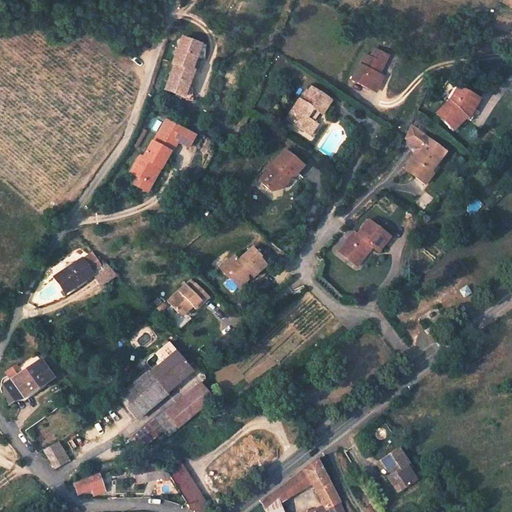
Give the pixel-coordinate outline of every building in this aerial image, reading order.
[(201,46),(182,38),(171,64),(173,65),(190,72),(201,46)] [(373,49),(369,57),(384,64),(388,56),(373,49)] [(364,54),(352,79),(371,89),(379,74),(384,64),(369,57),(364,54)] [(190,72),(173,65),(163,90),(182,98),(192,73),(190,72)] [(379,74),(371,89),(375,92),(383,77),(379,74)] [(450,99),(437,113),(453,129),(466,117),(467,117),(473,107),(469,105),(474,96),(458,86),(450,99)] [(299,99),(288,115),(296,120),(293,123),(307,132),(313,122),(306,117),(312,108),(320,113),(322,114),(325,109),(327,107),(322,104),(327,98),(311,88),(302,101),(299,99)] [(474,96),(469,105),(473,107),(478,98),(474,96)] [(327,98),(322,104),(327,107),(329,109),(333,103),(327,98)] [(473,107),(467,117),(471,120),(477,110),(473,107)] [(312,108),(306,117),(313,122),(320,113),(312,108)] [(196,136),(165,118),(142,157),(140,156),(130,172),(135,175),(148,182),(157,165),(161,168),(176,141),(189,148),(196,136)] [(313,122),(307,132),(310,135),(317,124),(313,122)] [(419,131),(411,125),(405,136),(405,138),(411,142),(419,131)] [(446,152),(419,131),(411,142),(415,145),(413,147),(414,151),(416,153),(405,168),(415,176),(424,165),(430,171),(446,152)] [(265,174),(260,180),(270,189),(276,182),(283,189),(289,182),(288,181),(285,178),(289,173),(294,177),(304,166),(286,150),(272,165),(271,164),(263,172),(265,174)] [(135,175),(130,182),(147,192),(161,168),(157,165),(148,182),(135,175)] [(424,165),(415,176),(424,184),(433,173),(430,171),(424,165)] [(289,173),(285,178),(288,181),(293,176),(289,173)] [(276,182),(270,189),(272,191),(283,189),(276,182)] [(478,201),(468,207),(471,213),(481,206),(478,201)] [(354,232),(338,252),(346,258),(352,254),(360,261),(368,251),(366,249),(369,244),(371,246),(378,251),(389,237),(368,220),(357,234),(354,232)] [(235,256),(221,268),(229,276),(233,273),(242,284),(247,280),(247,276),(250,274),(253,277),(266,265),(260,258),(261,257),(253,247),(239,260),(235,256)] [(81,258),(54,276),(66,293),(74,287),(76,285),(77,286),(84,281),(92,276),(103,269),(101,266),(92,253),(82,259),(81,258)] [(352,254),(346,258),(357,265),(360,261),(352,254)] [(104,264),(101,266),(103,269),(92,276),(100,286),(115,276),(106,266),(104,264)] [(233,273),(229,276),(238,288),(242,284),(233,273)] [(231,291),(236,287),(230,279),(225,283),(231,291)] [(76,285),(74,287),(76,291),(86,284),(84,281),(77,286),(76,285)] [(185,284),(167,301),(178,313),(189,303),(192,307),(195,309),(209,297),(196,283),(190,289),(185,284)] [(459,290),(463,298),(472,294),(468,286),(459,290)] [(189,303),(178,313),(181,316),(192,307),(189,303)] [(167,392),(192,371),(175,351),(169,344),(160,351),(166,359),(162,362),(118,399),(131,414),(134,419),(167,392)] [(166,359),(160,351),(156,355),(162,362),(166,359)] [(22,373),(11,380),(2,386),(9,403),(21,395),(23,398),(52,378),(41,360),(22,373)] [(11,380),(22,373),(17,365),(6,373),(11,380)] [(169,409),(164,414),(177,428),(213,398),(200,383),(169,409)] [(164,412),(153,421),(162,432),(164,430),(168,436),(177,428),(164,414),(164,412)] [(153,421),(148,426),(157,436),(162,432),(153,421)] [(148,426),(133,438),(141,449),(157,436),(148,426)] [(59,442),(44,449),(55,467),(69,460),(59,442)] [(406,467),(402,462),(405,461),(394,446),(377,459),(387,473),(385,475),(390,482),(394,479),(400,487),(414,478),(406,467)] [(195,511),(207,504),(187,474),(177,456),(164,464),(171,475),(175,482),(195,511)] [(343,511),(316,460),(303,470),(310,483),(324,506),(328,511),(343,511)] [(161,461),(134,467),(137,483),(170,476),(161,461)] [(303,470),(297,474),(304,487),(310,483),(303,470)] [(297,474),(282,486),(288,497),(304,487),(297,474)] [(98,475),(74,484),(78,493),(91,489),(94,495),(104,491),(98,475)] [(390,482),(396,490),(400,487),(394,479),(390,482)] [(282,486),(274,492),(278,502),(288,497),(282,486)] [(274,492),(260,503),(262,511),(283,511),(278,502),(274,492)]
